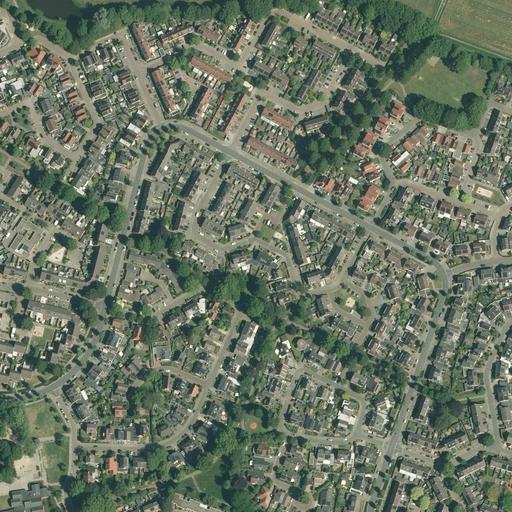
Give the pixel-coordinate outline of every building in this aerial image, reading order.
[(324,15),(321,14),(324,9),(319,6),(316,12),(318,13),(315,20),(318,22),(317,24),(319,25),(320,23),(324,15)] [(330,18),(329,18),(326,16),(329,12),(327,11),(324,15),(320,23),(323,25),(322,26),(324,28),(325,26),(330,18)] [(335,21),(332,19),(334,15),(332,14),(329,18),(330,18),(325,26),(328,28),(327,29),(330,30),(331,29),(335,21)] [(331,29),(334,30),(333,32),(335,33),(336,32),(340,24),(337,22),(339,18),(337,16),(335,21),(331,29)] [(242,24),(250,29),(253,24),(245,20),(243,23),(241,22),(239,25),(241,26),(242,24)] [(350,29),(347,27),(349,23),(347,21),(344,26),(340,34),(343,36),(342,37),(345,38),(346,37),(345,37),(350,29)] [(141,29),(141,27),(138,22),(134,23),(135,25),(131,27),(133,32),(141,29)] [(184,26),(188,34),(193,32),(190,23),(186,25),(185,23),(182,25),(183,26),(184,26)] [(205,27),(201,25),(198,23),(197,27),(200,28),(197,33),(202,36),(206,28),(205,27)] [(247,33),(250,29),(242,24),(241,26),(239,29),(247,33)] [(355,32),(352,30),(354,25),(352,24),(350,29),(345,37),(346,37),(348,38),(348,40),(350,41),(351,40),(355,32)] [(135,37),(143,33),(142,30),(146,28),(144,25),(141,27),(141,29),(133,32),(135,37)] [(208,29),(209,27),(206,25),(205,27),(206,28),(202,36),(207,38),(211,30),(208,29)] [(277,34),(279,32),(283,34),(284,32),(280,29),(272,25),(270,30),(277,34)] [(183,36),(188,34),(184,26),(183,26),(180,28),(183,36)] [(351,40),(354,41),(353,43),(355,44),(356,42),(361,35),(357,33),(360,28),(357,27),(355,32),(351,40)] [(183,36),(180,28),(176,29),(175,28),(172,29),(173,31),(175,30),(178,38),(183,36)] [(245,38),(247,33),(239,29),(238,33),(236,32),(234,35),(236,35),(237,34),(245,38)] [(372,38),(369,36),(371,32),(366,29),(363,35),(366,36),(362,43),(365,44),(364,46),(367,47),(368,46),(367,46),(372,38)] [(173,40),(178,38),(175,30),(173,31),(170,32),(173,40)] [(216,33),(214,32),(211,30),(207,38),(211,41),(216,33)] [(282,37),(277,34),(270,30),(267,35),(275,39),(276,37),(281,39),(282,37)] [(217,34),(218,32),(215,31),(214,32),(216,33),(211,41),(216,44),(221,36),(217,34)] [(146,38),(145,37),(148,36),(147,32),(143,33),(135,37),(137,42),(146,38)] [(173,40),(170,32),(166,34),(165,32),(162,33),(163,35),(165,34),(168,43),(173,40)] [(367,46),(368,46),(370,47),(370,49),(372,50),(373,49),(377,41),(374,39),(376,34),(374,33),(372,38),(367,46)] [(163,45),(168,43),(165,34),(163,35),(159,37),(163,45)] [(242,43),(245,38),(237,34),(236,35),(234,39),(242,43)] [(139,47),(148,43),(146,40),(150,38),(149,35),(148,36),(145,37),(146,38),(137,42),(139,47)] [(279,42),(275,39),(267,35),(264,40),(272,44),(274,42),(278,44),(279,42)] [(296,53),(298,49),(303,41),(297,38),(293,46),(296,47),(294,52),(296,53)] [(388,46),(385,45),(387,40),(382,38),(379,43),(382,45),(378,51),(381,53),(380,55),(383,56),(384,54),(388,46)] [(240,48),(242,43),(234,39),(232,44),(240,48)] [(276,47),(272,44),(264,40),(262,46),(269,50),(271,47),(275,49),(276,47)] [(303,41),(298,49),(301,50),(299,54),(301,56),(303,51),(304,51),(308,44),(303,41)] [(317,52),(321,44),(316,42),(311,49),(314,51),(310,59),(312,60),(317,52)] [(384,54),(387,56),(386,58),(388,59),(389,57),(393,49),(390,48),(392,43),(390,42),(388,46),(384,54)] [(142,52),(150,48),(148,43),(139,47),(142,52)] [(237,53),(240,48),(232,44),(229,48),(237,53)] [(322,55),(326,47),(321,44),(317,52),(319,54),(317,58),(319,59),(322,55)] [(327,57),(331,50),(326,47),(322,55),(324,56),(322,61),(324,62),(327,57)] [(32,48),(28,54),(34,58),(32,59),(39,64),(45,54),(39,50),(37,52),(32,48)] [(144,57),(152,53),(150,48),(142,52),(144,57)] [(107,52),(106,50),(100,52),(103,58),(100,60),(102,65),(103,66),(107,64),(107,61),(110,60),(109,59),(110,59),(107,52)] [(117,54),(114,55),(112,50),(107,52),(110,59),(109,59),(110,60),(111,62),(115,60),(116,63),(120,61),(117,54)] [(327,57),(329,59),(327,63),(329,65),(332,60),(336,52),(331,50),(327,57)] [(15,56),(19,64),(22,62),(24,67),(29,65),(26,58),(23,59),(21,53),(15,56)] [(152,53),(144,57),(146,62),(154,58),(152,53)] [(16,65),(19,64),(15,56),(15,55),(9,57),(12,64),(10,65),(10,66),(12,71),(13,72),(15,71),(15,69),(17,68),(16,65)] [(57,59),(56,58),(53,55),(52,56),(51,56),(48,62),(45,60),(41,67),(44,70),(45,68),(49,71),(51,67),(57,59)] [(98,56),(95,57),(94,55),(89,57),(89,58),(93,66),(94,70),(96,69),(97,68),(102,65),(100,60),(98,56)] [(194,68),(199,60),(194,57),(189,65),(194,68)] [(62,62),(61,61),(58,58),(57,59),(51,67),(54,69),(53,72),(56,75),(64,69),(65,69),(62,65),(61,64),(62,62)] [(87,68),(93,66),(89,58),(84,60),(86,65),(83,66),(86,73),(89,72),(87,68)] [(261,65),(259,64),(261,59),(259,58),(256,62),(252,70),(257,73),(261,65)] [(199,71),(203,63),(199,60),(194,68),(199,71)] [(12,71),(10,66),(7,67),(4,61),(0,62),(0,65),(3,72),(6,70),(7,74),(12,71)] [(266,68),(264,66),(266,62),(264,61),(261,65),(257,73),(262,76),(266,68)] [(204,73),(208,65),(203,63),(199,71),(204,73)] [(266,68),(262,76),(267,78),(272,71),(269,69),(271,65),(269,63),(266,68)] [(209,76),(213,68),(208,65),(204,73),(209,76)] [(213,78),(218,70),(213,68),(209,76),(213,78)] [(279,75),(277,73),(279,69),(277,68),(274,72),(270,80),(275,83),(279,75)] [(64,69),(56,75),(58,80),(60,79),(61,82),(69,78),(69,79),(70,78),(67,73),(66,73),(64,69)] [(152,74),(154,80),(162,76),(159,69),(155,70),(156,72),(152,74)] [(218,81),(222,73),(218,70),(213,78),(218,81)] [(280,85),(284,77),(282,76),(284,72),(282,70),(279,75),(275,83),(280,85)] [(358,80),(360,77),(364,79),(365,77),(361,74),(353,70),(351,73),(350,72),(349,75),(350,76),(358,80)] [(117,82),(121,80),(129,77),(126,71),(121,74),(119,71),(114,73),(117,82)] [(311,76),(319,80),(322,75),(314,71),(312,74),(308,72),(307,74),(311,76)] [(223,83),(227,75),(222,73),(218,81),(223,83)] [(284,77),(280,85),(285,88),(290,80),(287,79),(289,74),(287,73),(284,77)] [(227,75),(223,83),(228,86),(232,78),(227,75)] [(156,85),(164,81),(162,76),(154,80),(156,85)] [(316,85),(319,80),(311,76),(310,79),(305,77),(304,79),(308,81),(316,85)] [(363,82),(358,80),(350,76),(349,79),(347,78),(346,80),(347,81),(355,85),(357,82),(361,84),(363,82)] [(129,77),(121,80),(123,86),(120,87),(121,90),(127,88),(125,85),(131,82),(129,77)] [(71,84),(69,79),(69,78),(61,82),(60,82),(62,85),(60,86),(62,91),(67,89),(66,86),(71,84)] [(104,88),(102,85),(100,79),(94,82),(96,85),(90,87),(90,88),(89,89),(91,93),(104,88)] [(21,87),(21,86),(19,81),(18,82),(11,85),(9,88),(7,89),(11,98),(18,96),(16,91),(16,89),(21,87)] [(26,91),(32,95),(37,86),(39,84),(36,82),(32,82),(31,81),(29,84),(30,85),(26,91)] [(158,90),(166,86),(164,81),(156,85),(158,90)] [(313,91),(316,85),(308,81),(307,84),(303,82),(301,84),(306,86),(313,91)] [(360,87),(355,85),(347,81),(346,84),(344,83),(343,85),(345,86),(344,86),(352,91),(354,87),(359,90),(360,87)] [(502,97),(505,89),(500,87),(501,84),(497,83),(493,94),(502,97)] [(37,86),(32,95),(32,94),(38,97),(42,90),(43,91),(45,88),(41,86),(40,88),(37,86)] [(160,95),(169,91),(166,86),(158,90),(160,95)] [(509,97),(511,98),(511,86),(510,91),(505,89),(502,97),(508,99),(509,97)] [(107,96),(106,93),(104,88),(91,93),(91,94),(93,98),(94,98),(95,98),(100,96),(102,99),(107,96)] [(300,93),(307,97),(310,92),(302,88),(301,91),(297,89),(295,91),(300,93)] [(212,91),(211,92),(205,89),(203,94),(211,98),(212,95),(215,97),(217,94),(212,91)] [(77,96),(78,96),(75,90),(70,92),(69,90),(62,92),(64,95),(65,97),(67,96),(69,99),(77,96)] [(126,101),(129,99),(137,96),(135,90),(129,93),(128,90),(122,93),(126,101)] [(169,91),(160,95),(163,99),(171,96),(169,91)] [(347,101),(348,98),(353,101),(355,96),(350,93),(348,95),(342,91),(340,95),(338,94),(337,96),(339,97),(347,101)] [(237,98),(245,102),(247,97),(239,93),(237,98)] [(305,103),(307,97),(300,93),(298,96),(294,94),(293,96),(297,98),(305,103)] [(208,103),(211,98),(203,94),(200,98),(208,103)] [(42,109),(51,105),(49,100),(52,98),(50,95),(45,98),(46,101),(40,103),(42,109)] [(78,98),(77,96),(69,99),(68,100),(69,103),(67,104),(68,106),(67,106),(69,109),(75,107),(74,104),(79,101),(80,100),(79,99),(78,98)] [(126,101),(129,106),(128,106),(130,109),(135,107),(134,104),(140,101),(137,96),(129,99),(126,101)] [(165,104),(173,101),(171,96),(163,99),(165,104)] [(351,104),(347,101),(339,97),(337,100),(335,99),(334,101),(336,102),(344,107),(344,106),(345,103),(350,106),(351,104)] [(206,108),(208,103),(200,98),(198,103),(206,108)] [(242,107),(245,102),(237,98),(234,103),(242,107)] [(98,107),(101,112),(109,108),(112,107),(111,104),(108,99),(103,101),(104,104),(98,107)] [(167,109),(175,106),(173,101),(165,104),(167,109)] [(392,110),(402,115),(403,112),(402,111),(405,107),(394,101),(391,106),(394,107),(392,110)] [(348,109),(344,106),(344,107),(336,102),(334,105),(333,104),(331,107),(333,108),(341,112),(343,109),(347,111),(348,109)] [(203,112),(206,108),(198,103),(195,108),(203,112)] [(240,112),(242,107),(234,103),(232,108),(240,112)] [(55,106),(52,108),(51,105),(42,109),(45,114),(51,111),(52,114),(58,112),(55,106)] [(179,110),(177,111),(175,106),(167,109),(169,115),(171,114),(173,116),(180,113),(179,110)] [(84,113),(85,113),(83,108),(77,110),(76,107),(71,109),(73,115),(75,114),(76,117),(84,113)] [(112,107),(109,108),(101,112),(103,117),(109,115),(110,118),(116,115),(114,110),(112,107)] [(200,117),(203,112),(195,108),(193,113),(200,117)] [(237,117),(240,112),(232,108),(229,112),(237,117)] [(266,119),(270,111),(265,108),(261,116),(266,119)] [(400,118),(402,115),(392,110),(392,111),(391,110),(389,113),(390,114),(390,115),(391,116),(390,119),(396,122),(399,117),(400,118)] [(137,121),(144,125),(147,120),(142,117),(144,114),(139,111),(136,116),(136,117),(138,118),(137,121)] [(271,121),(275,113),(270,111),(266,119),(271,121)] [(493,116),(505,120),(506,118),(502,117),(503,114),(495,111),(493,116)] [(234,121),(237,117),(229,112),(226,117),(234,121)] [(87,119),(84,113),(76,117),(77,120),(75,121),(77,126),(82,129),(84,126),(79,123),(79,122),(87,119)] [(193,113),(190,118),(192,119),(191,120),(197,124),(200,117),(193,113)] [(275,124),(280,116),(275,113),(271,121),(275,124)] [(47,128),(56,125),(54,120),(57,118),(56,115),(50,117),(51,121),(45,123),(47,128)] [(280,126),(284,119),(280,116),(275,124),(280,126)] [(504,123),(505,120),(493,116),(491,121),(500,124),(501,122),(504,123)] [(232,126),(234,121),(226,117),(224,122),(232,126)] [(377,124),(386,129),(388,126),(387,125),(389,121),(382,117),(381,120),(380,119),(377,124)] [(323,128),(326,127),(327,131),(330,131),(329,126),(326,118),(321,119),(323,128)] [(144,125),(137,121),(134,119),(133,122),(132,122),(129,126),(134,130),(136,127),(141,131),(144,125)] [(285,129),(289,121),(284,119),(280,126),(285,129)] [(325,132),(323,128),(321,119),(315,121),(318,129),(321,128),(322,133),(325,132)] [(3,121),(0,125),(0,130),(3,133),(8,125),(6,123),(6,122),(5,121),(4,122),(3,121)] [(289,121),(285,129),(290,132),(294,124),(289,121)] [(319,134),(318,129),(315,121),(310,123),(312,131),(315,130),(317,135),(319,134)] [(499,127),(500,124),(491,121),(490,126),(501,131),(502,128),(499,127)] [(229,131),(232,126),(224,122),(221,127),(229,131)] [(314,136),(312,131),(310,123),(304,124),(306,133),(310,132),(311,136),(314,136)] [(385,132),(386,129),(377,124),(374,129),(376,130),(374,132),(381,136),(383,131),(385,132)] [(60,126),(57,127),(56,125),(47,128),(49,133),(56,131),(57,133),(58,134),(57,135),(59,137),(62,133),(63,132),(61,130),(62,129),(60,126)] [(132,132),(134,130),(129,126),(126,131),(129,133),(127,136),(135,141),(135,140),(137,140),(138,138),(137,136),(138,136),(132,132)] [(430,134),(426,130),(428,128),(426,126),(424,127),(419,131),(421,133),(418,135),(426,143),(429,140),(426,137),(430,134)] [(500,133),(501,131),(490,126),(488,132),(492,133),(496,134),(497,132),(500,133)] [(111,127),(111,128),(110,128),(109,128),(108,129),(104,127),(101,132),(109,136),(111,137),(111,138),(114,133),(115,133),(117,130),(111,127)] [(227,136),(229,131),(221,127),(219,132),(227,136)] [(11,128),(8,132),(5,137),(10,140),(12,137),(16,140),(20,132),(14,128),(14,130),(11,128)] [(66,144),(71,135),(68,133),(69,131),(65,128),(63,132),(62,133),(64,135),(61,140),(66,143),(65,144),(66,144)] [(374,141),(377,136),(366,130),(364,133),(367,134),(364,139),(374,144),(375,141),(374,141)] [(111,137),(109,136),(101,132),(98,137),(104,140),(102,143),(107,146),(110,142),(109,140),(111,137)] [(501,136),(496,134),(492,133),(491,138),(502,143),(503,140),(500,139),(501,136)] [(441,145),(444,137),(435,134),(432,142),(437,144),(435,151),(439,152),(441,145)] [(71,135),(66,144),(71,147),(77,137),(75,136),(74,138),(71,136),(71,135)] [(427,144),(426,143),(418,135),(416,137),(414,136),(410,139),(416,146),(420,142),(425,148),(428,145),(427,144)] [(134,142),(135,141),(127,136),(124,141),(121,139),(119,142),(124,145),(126,142),(131,146),(132,145),(134,145),(135,143),(134,142)] [(252,147),(256,140),(251,137),(247,145),(252,147)] [(450,149),(453,140),(444,137),(441,145),(446,147),(444,154),(447,156),(450,149)] [(501,145),(502,143),(491,138),(489,143),(497,146),(498,144),(501,145)] [(35,159),(36,158),(39,153),(36,151),(40,144),(31,139),(27,145),(33,149),(30,154),(30,156),(35,159)] [(372,147),(374,144),(364,139),(362,144),(359,143),(357,146),(368,151),(371,147),(372,147)] [(418,154),(421,151),(416,146),(410,139),(403,146),(410,154),(415,150),(418,154)] [(183,151),(187,144),(180,140),(179,143),(174,144),(176,149),(178,148),(183,151)] [(256,150),(261,142),(256,140),(252,147),(256,150)] [(456,159),(462,144),(453,140),(450,149),(455,150),(452,157),(456,159)] [(261,153),(265,145),(261,142),(256,150),(261,153)] [(94,143),(93,143),(92,143),(90,146),(91,147),(91,148),(98,153),(100,150),(102,152),(106,147),(101,144),(99,146),(94,143)] [(496,149),(497,146),(489,143),(487,148),(499,153),(499,150),(496,149)] [(173,150),(176,149),(174,144),(169,145),(167,144),(163,151),(170,155),(170,154),(173,150)] [(188,155),(191,147),(188,146),(189,145),(187,144),(183,151),(182,152),(188,155)] [(461,146),(462,144),(456,159),(460,160),(462,153),(467,155),(470,147),(465,145),(464,147),(461,146)] [(266,155),(270,147),(265,145),(261,153),(266,155)] [(355,145),(352,150),(354,152),(353,154),(362,159),(364,156),(363,156),(365,151),(355,145)] [(193,157),(197,149),(195,148),(194,149),(191,147),(188,155),(193,157)] [(271,158),(275,150),(270,147),(266,155),(271,158)] [(101,154),(98,153),(91,148),(88,153),(93,156),(91,159),(95,161),(96,162),(101,154)] [(498,155),(499,153),(487,148),(485,154),(493,157),(494,154),(498,155)] [(48,165),(48,164),(53,158),(50,156),(52,152),(47,149),(42,156),(45,158),(43,162),(48,165)] [(117,157),(120,158),(128,160),(130,154),(124,153),(125,150),(120,149),(117,157)] [(198,160),(201,153),(199,151),(199,150),(197,149),(193,157),(198,160)] [(276,160),(280,152),(275,150),(271,158),(276,160)] [(171,155),(170,154),(170,155),(163,151),(162,153),(163,154),(162,156),(169,160),(171,155)] [(431,152),(430,157),(436,159),(439,152),(435,151),(434,153),(431,152)] [(280,163),(285,155),(280,152),(276,160),(280,163)] [(397,166),(409,155),(406,152),(401,157),(397,153),(395,154),(391,159),(397,166)] [(203,163),(207,154),(205,153),(204,154),(201,153),(198,160),(203,163)] [(207,154),(203,163),(208,165),(212,158),(209,157),(209,155),(207,154)] [(285,165),(289,157),(285,155),(280,163),(285,165)] [(409,155),(397,166),(403,172),(410,167),(406,163),(412,158),(409,155)] [(53,158),(48,164),(54,168),(56,164),(61,167),(65,160),(58,156),(57,157),(54,156),(53,158)] [(166,165),(169,160),(162,156),(160,159),(159,159),(158,161),(166,165)] [(290,168),(294,160),(289,157),(285,165),(290,168)] [(127,166),(128,160),(120,158),(119,162),(116,161),(115,166),(121,168),(122,165),(127,166)] [(96,162),(95,161),(93,164),(87,160),(84,165),(95,172),(100,164),(96,162)] [(294,160),(290,168),(295,171),(299,163),(294,160)] [(461,172),(464,163),(456,160),(454,166),(450,164),(449,168),(450,168),(461,172)] [(163,170),(166,165),(158,161),(157,163),(158,164),(156,167),(163,170)] [(424,165),(419,163),(416,161),(411,174),(420,177),(424,165)] [(367,174),(374,171),(372,166),(373,165),(372,162),(362,167),(365,172),(362,173),(363,176),(367,174)] [(84,165),(84,166),(83,165),(82,165),(81,168),(81,169),(82,169),(81,170),(87,174),(85,176),(90,180),(91,178),(95,172),(84,165)] [(432,172),(431,172),(427,170),(428,166),(424,165),(420,177),(428,180),(432,172)] [(441,173),(436,171),(438,166),(437,166),(434,165),(431,172),(432,172),(428,180),(437,183),(441,173)] [(231,177),(236,168),(231,166),(226,175),(231,177)] [(114,176),(124,179),(125,173),(118,171),(119,168),(113,167),(113,170),(114,171),(114,173),(115,173),(114,176)] [(163,170),(156,167),(155,169),(153,169),(152,171),(161,175),(164,177),(167,172),(165,171),(163,170)] [(482,179),(486,168),(483,167),(482,170),(479,169),(476,177),(482,179)] [(236,180),(241,171),(236,168),(231,177),(236,180)] [(463,173),(461,172),(450,168),(449,172),(453,173),(451,178),(459,181),(463,173)] [(487,181),(490,173),(487,172),(488,169),(486,168),(482,179),(487,181)] [(158,181),(161,175),(152,171),(151,173),(152,174),(151,177),(158,181)] [(241,182),(245,173),(241,171),(236,180),(241,182)] [(367,178),(370,183),(374,181),(375,183),(379,181),(378,179),(380,178),(378,175),(377,176),(374,171),(367,174),(363,176),(365,179),(367,178)] [(492,183),(496,171),(493,171),(492,174),(490,173),(487,181),(492,183)] [(496,171),(492,183),(497,185),(500,177),(497,176),(498,172),(496,171)] [(194,178),(202,182),(203,179),(206,180),(207,178),(197,173),(194,178)] [(245,185),(250,176),(245,173),(241,182),(245,185)] [(90,180),(85,176),(84,179),(78,175),(75,180),(82,185),(84,186),(87,181),(89,182),(91,180),(90,180)] [(451,178),(444,176),(442,175),(441,178),(443,179),(443,180),(450,182),(448,187),(456,190),(459,181),(451,178)] [(122,184),(124,179),(114,176),(114,179),(110,178),(108,184),(109,184),(115,186),(116,182),(122,184)] [(250,187),(255,179),(250,176),(245,185),(250,187)] [(25,187),(24,188),(27,190),(28,188),(26,187),(26,186),(25,185),(27,182),(19,177),(17,180),(16,180),(15,181),(24,187),(25,187)] [(323,189),(328,179),(323,177),(322,178),(319,177),(316,183),(320,186),(320,187),(323,189)] [(200,185),(202,182),(194,178),(192,183),(202,188),(202,186),(200,185)] [(255,179),(250,187),(255,190),(260,181),(255,179)] [(328,179),(323,189),(326,191),(326,189),(331,192),(335,185),(332,183),(333,182),(328,179)] [(80,187),(82,185),(75,180),(72,186),(77,189),(76,192),(83,196),(84,193),(81,191),(83,189),(80,187)] [(25,187),(24,187),(15,181),(14,183),(15,183),(13,186),(21,191),(23,188),(24,189),(24,188),(25,187)] [(344,188),(342,187),(343,184),(338,181),(332,192),(337,195),(336,196),(339,198),(344,188)] [(201,190),(202,188),(192,183),(189,188),(196,192),(198,189),(201,190)] [(224,188),(232,193),(235,188),(226,183),(224,188)] [(115,186),(109,184),(108,188),(110,188),(109,193),(116,195),(116,196),(118,196),(119,190),(116,190),(117,188),(115,188),(115,186)] [(511,196),(511,192),(509,188),(508,184),(503,187),(505,190),(504,190),(509,198),(511,196)] [(269,190),(278,195),(281,190),(272,185),(269,190)] [(367,193),(376,198),(378,195),(377,194),(379,189),(372,185),(370,188),(367,193)] [(18,195),(21,191),(13,186),(11,190),(10,189),(9,190),(18,196),(19,197),(18,198),(21,199),(22,197),(18,195)] [(344,188),(339,198),(342,199),(343,198),(347,200),(353,190),(348,187),(346,189),(344,188)] [(194,195),(196,192),(189,188),(186,193),(196,198),(197,196),(194,195)] [(230,198),(232,193),(224,188),(221,193),(230,198)] [(411,197),(413,194),(414,191),(409,188),(407,191),(403,189),(402,192),(400,191),(400,192),(401,193),(399,197),(407,201),(409,196),(411,197)] [(18,196),(9,190),(6,195),(7,196),(15,201),(17,197),(18,198),(19,197),(18,196)] [(276,199),(278,195),(269,190),(267,195),(276,199)] [(109,193),(107,193),(106,198),(104,197),(103,201),(110,203),(110,201),(112,202),(112,200),(115,201),(116,196),(116,195),(109,193)] [(195,200),(196,198),(186,193),(184,198),(191,202),(192,199),(195,200)] [(227,202),(230,198),(221,193),(219,198),(227,202)] [(375,201),(376,198),(367,193),(366,195),(363,194),(360,199),(363,200),(370,204),(371,205),(373,200),(375,201)] [(36,195),(33,199),(30,197),(25,204),(28,206),(27,207),(29,208),(34,200),(35,199),(36,199),(38,197),(36,195)] [(273,204),(276,199),(267,195),(264,199),(273,204)] [(426,208),(429,200),(424,199),(425,197),(421,196),(417,205),(426,208)] [(402,209),(407,201),(399,197),(397,201),(396,200),(393,204),(402,209)] [(225,207),(227,202),(219,198),(216,202),(225,207)] [(29,208),(30,209),(31,208),(34,210),(39,203),(36,201),(37,200),(36,199),(35,199),(34,200),(29,208)] [(270,209),(273,204),(264,199),(262,204),(270,209)] [(302,210),(305,205),(297,200),(295,202),(297,203),(295,206),(302,210)] [(367,209),(370,204),(363,200),(361,203),(360,202),(357,207),(367,213),(368,209),(367,209)] [(433,202),(429,200),(426,208),(431,210),(430,212),(433,213),(438,202),(433,200),(433,202)] [(38,214),(43,205),(44,204),(45,205),(47,202),(45,201),(44,203),(43,202),(42,204),(39,203),(34,210),(37,212),(37,213),(38,214)] [(247,205),(256,210),(258,205),(249,201),(247,205)] [(222,212),(225,207),(216,202),(213,207),(222,212)] [(57,203),(54,206),(51,204),(48,208),(46,212),(49,214),(48,215),(50,216),(56,206),(57,207),(59,204),(57,203)] [(48,208),(45,206),(45,205),(44,204),(43,205),(38,214),(40,215),(40,214),(43,216),(46,212),(48,208)] [(180,209),(190,212),(191,210),(188,209),(189,205),(181,204),(180,209)] [(445,214),(448,206),(443,204),(440,209),(437,208),(435,214),(438,216),(440,212),(445,214)] [(253,215),(256,210),(247,205),(244,210),(253,215)] [(11,218),(10,217),(12,214),(1,206),(0,207),(0,212),(7,217),(7,218),(9,220),(11,218)] [(60,210),(56,208),(57,207),(56,206),(50,216),(51,217),(52,216),(55,218),(60,210)] [(299,215),(302,210),(295,206),(293,209),(292,208),(291,210),(299,215)] [(403,212),(398,209),(392,206),(390,210),(392,211),(390,215),(397,219),(400,214),(401,214),(402,214),(403,212)] [(448,206),(445,214),(444,217),(452,220),(454,214),(451,213),(453,208),(448,206)] [(220,217),(222,212),(213,207),(211,212),(220,217)] [(66,208),(63,212),(60,210),(55,218),(58,219),(58,220),(59,221),(65,212),(66,212),(68,210),(66,208)] [(250,220),(253,215),(244,210),(242,215),(250,220)] [(297,220),(299,215),(291,210),(290,212),(291,213),(290,216),(294,218),(294,219),(297,220)] [(454,214),(452,220),(456,221),(457,218),(462,220),(465,212),(460,210),(457,216),(454,214)] [(316,222),(320,215),(317,213),(317,212),(315,211),(311,219),(316,222)] [(69,216),(66,213),(66,212),(65,212),(59,221),(61,222),(61,221),(64,223),(66,220),(67,220),(69,216)] [(470,226),(471,221),(468,220),(470,214),(465,212),(462,220),(461,222),(467,224),(465,228),(466,229),(468,230),(470,226)] [(185,220),(186,217),(178,215),(177,220),(187,223),(188,221),(185,220)] [(248,225),(250,220),(242,215),(239,220),(248,225)] [(321,225),(325,216),(323,215),(323,216),(320,215),(316,222),(321,225)] [(393,227),(397,219),(390,215),(387,219),(386,218),(384,222),(393,227)] [(293,221),(294,219),(294,218),(290,216),(287,220),(285,221),(287,229),(294,226),(296,226),(300,224),(299,223),(294,224),(293,221)] [(326,227),(330,220),(327,219),(327,218),(325,216),(321,225),(324,227),(326,227)] [(479,226),(482,218),(477,216),(475,222),(471,221),(470,226),(475,228),(476,225),(479,226)] [(70,222),(67,220),(66,220),(64,223),(61,227),(65,229),(64,230),(66,231),(72,222),(73,222),(74,220),(72,218),(70,222)] [(410,223),(408,222),(410,220),(407,218),(403,225),(406,227),(403,232),(408,235),(412,227),(410,226),(410,224),(410,223)] [(482,218),(479,226),(484,228),(483,232),(486,233),(489,227),(485,226),(488,220),(482,218)] [(206,230),(211,222),(206,219),(201,228),(206,230)] [(29,229),(32,224),(28,221),(27,222),(22,220),(17,228),(22,231),(24,228),(28,231),(29,229)] [(331,230),(335,222),(333,221),(333,222),(330,220),(326,227),(331,230)] [(76,226),(72,223),(73,222),(72,222),(66,231),(67,232),(68,231),(71,233),(76,226)] [(84,225),(81,224),(82,224),(78,222),(76,226),(71,233),(74,235),(73,236),(75,237),(80,228),(81,227),(82,228),(84,225)] [(211,233),(216,224),(211,222),(206,230),(211,233)] [(336,233),(340,226),(337,224),(338,223),(335,222),(331,230),(336,233)] [(32,237),(39,241),(42,237),(41,236),(44,231),(32,224),(29,229),(35,233),(32,237)] [(216,236),(220,227),(216,224),(211,233),(216,236)] [(408,235),(413,238),(416,232),(419,234),(422,229),(414,224),(412,227),(408,235)] [(238,226),(241,236),(246,234),(243,225),(238,226)] [(511,231),(511,229),(511,227),(505,225),(503,230),(508,232),(507,236),(511,236),(511,231)] [(182,231),(183,228),(175,226),(174,232),(185,234),(185,232),(182,231)] [(236,237),(241,236),(238,226),(233,228),(236,237)] [(290,234),(297,231),(296,226),(294,226),(287,229),(287,231),(289,230),(290,234)] [(341,236),(346,227),(343,226),(343,227),(340,226),(336,233),(341,236)] [(85,231),(81,229),(82,228),(81,227),(80,228),(75,237),(76,238),(77,237),(80,239),(85,231)] [(220,227),(216,236),(220,238),(225,229),(220,227)] [(346,238),(350,231),(347,230),(348,228),(346,227),(341,236),(346,238)] [(230,239),(236,237),(233,228),(228,229),(230,239)] [(107,235),(107,233),(96,231),(97,229),(94,229),(93,231),(97,232),(96,236),(105,238),(106,235),(107,235)] [(422,235),(419,241),(424,243),(428,236),(430,232),(428,231),(427,231),(427,230),(425,229),(424,230),(422,229),(419,234),(422,235)] [(290,240),(299,237),(297,231),(290,234),(291,237),(289,237),(290,240)] [(350,231),(346,238),(351,241),(356,233),(354,232),(353,233),(350,231)] [(435,242),(437,237),(435,236),(433,238),(428,236),(424,243),(429,246),(432,241),(435,242)] [(511,241),(511,236),(507,236),(507,240),(501,240),(501,246),(510,245),(510,242),(511,241)] [(36,246),(39,241),(32,237),(30,242),(24,238),(22,241),(21,243),(24,245),(32,250),(35,245),(36,246)] [(441,243),(443,240),(437,237),(435,242),(438,244),(435,249),(440,252),(444,244),(441,243)] [(104,246),(105,244),(95,241),(94,241),(94,240),(91,239),(90,241),(89,246),(97,248),(97,247),(102,249),(103,245),(104,246)] [(479,244),(480,253),(486,253),(485,246),(488,246),(488,240),(485,241),(485,244),(479,244)] [(186,252),(190,244),(187,242),(186,243),(183,241),(179,248),(186,252)] [(480,253),(479,244),(473,245),(473,241),(470,241),(470,242),(471,248),(474,248),(474,254),(480,253)] [(293,251),(302,248),(301,242),(293,245),(294,248),(293,248),(293,251)] [(467,248),(471,248),(470,242),(464,243),(464,244),(461,245),(462,256),(468,256),(467,248)] [(375,254),(380,246),(374,243),(371,248),(368,247),(366,252),(363,257),(367,259),(369,256),(370,256),(372,252),(375,254)] [(192,255),(196,248),(193,246),(190,244),(186,252),(192,255)] [(450,251),(453,246),(450,244),(449,247),(444,244),(440,252),(445,254),(448,249),(450,251)] [(462,256),(461,245),(455,245),(454,244),(453,246),(450,251),(450,252),(453,254),(454,251),(456,251),(457,257),(462,256)] [(29,254),(32,250),(24,245),(21,249),(24,251),(21,256),(28,260),(31,255),(29,254)] [(382,261),(385,255),(382,254),(385,249),(380,246),(375,254),(379,255),(377,258),(382,261)] [(198,258),(202,251),(199,249),(199,250),(196,248),(192,255),(198,258)] [(336,253),(343,257),(344,254),(345,254),(347,252),(338,248),(336,253)] [(138,264),(140,256),(136,255),(136,252),(131,251),(128,260),(133,261),(133,263),(138,264)] [(208,255),(205,253),(206,252),(202,251),(198,258),(204,262),(205,262),(208,255)] [(392,262),(396,254),(391,251),(388,257),(385,255),(382,261),(385,262),(386,259),(392,262)] [(248,254),(244,255),(243,253),(243,252),(240,253),(240,254),(240,255),(238,255),(240,264),(241,267),(252,264),(253,258),(250,258),(248,254)] [(262,264),(266,256),(260,253),(257,259),(256,259),(257,255),(254,254),(253,258),(252,264),(252,265),(257,268),(259,263),(262,264)] [(297,261),(306,259),(304,253),(296,256),(297,259),(296,259),(297,261)] [(341,260),(343,257),(336,253),(333,258),(341,262),(342,260),(341,260)] [(217,267),(214,266),(215,263),(214,262),(216,258),(209,254),(208,255),(205,262),(204,262),(203,265),(207,267),(205,271),(211,274),(213,275),(217,267)] [(396,254),(392,262),(395,264),(393,268),(396,270),(395,272),(397,273),(399,270),(401,264),(399,263),(402,257),(396,254)] [(149,265),(152,256),(146,255),(145,257),(140,256),(138,264),(144,266),(144,264),(149,265)] [(238,255),(235,256),(235,255),(234,255),(232,256),(233,263),(230,264),(232,270),(238,268),(237,265),(240,264),(238,255)] [(161,264),(161,262),(156,260),(157,257),(152,256),(149,265),(154,267),(154,268),(159,269),(161,264)] [(268,274),(273,268),(269,266),(273,260),(266,256),(262,264),(265,266),(262,271),(268,274)] [(340,264),(341,262),(333,258),(330,263),(337,267),(339,264),(340,264)] [(401,264),(399,270),(403,272),(405,269),(408,271),(413,263),(407,260),(404,266),(401,264)] [(10,266),(10,264),(5,263),(3,266),(0,269),(0,270),(1,272),(4,272),(3,275),(7,276),(7,277),(8,278),(11,267),(10,266)] [(336,270),(337,267),(330,263),(327,268),(328,269),(329,269),(336,273),(337,270),(336,270)] [(420,274),(419,272),(417,273),(415,272),(418,266),(413,263),(408,271),(407,274),(412,277),(420,274)] [(166,265),(161,264),(159,269),(158,273),(163,275),(163,276),(167,277),(172,270),(166,268),(166,265)] [(126,276),(135,278),(137,272),(134,272),(135,267),(127,265),(126,270),(127,270),(126,276)] [(23,270),(23,267),(21,266),(20,269),(20,270),(16,269),(14,278),(17,279),(17,280),(19,280),(21,270),(21,269),(23,270)] [(359,271),(360,268),(358,266),(352,277),(358,280),(362,272),(359,271)] [(273,268),(268,274),(267,274),(269,278),(273,277),(274,280),(282,278),(280,271),(274,273),(274,271),(276,270),(273,267),(273,268)] [(47,268),(46,272),(42,271),(40,280),(43,281),(43,282),(45,282),(48,271),(49,271),(50,268),(47,268)] [(332,279),(336,273),(329,269),(328,269),(326,274),(324,274),(323,274),(325,279),(329,278),(332,279)] [(492,280),(492,282),(492,283),(493,284),(494,284),(499,283),(498,276),(494,276),(494,270),(493,269),(491,269),(490,271),(487,271),(488,280),(492,280)] [(509,280),(507,269),(501,270),(502,276),(498,276),(499,283),(502,283),(506,283),(505,281),(509,280)] [(58,270),(57,275),(53,274),(50,282),(54,283),(54,284),(55,285),(58,274),(59,274),(60,271),(58,270)] [(172,284),(181,279),(178,274),(175,275),(172,270),(167,277),(168,280),(170,279),(172,284)] [(370,276),(373,271),(370,270),(369,272),(367,271),(365,274),(362,272),(358,280),(363,283),(367,277),(369,278),(370,276)] [(487,271),(485,271),(484,270),(481,270),(481,272),(482,278),(478,278),(479,285),(484,285),(485,285),(485,284),(486,283),(489,282),(488,280),(487,271)] [(369,283),(375,286),(379,278),(376,276),(378,274),(373,271),(370,276),(372,278),(369,283)] [(64,286),(64,287),(66,287),(68,278),(69,276),(70,277),(71,274),(68,273),(67,277),(63,276),(61,285),(64,286)] [(100,278),(100,276),(89,273),(89,274),(90,275),(89,279),(97,281),(98,281),(99,278),(100,278)] [(317,283),(320,282),(317,273),(312,275),(314,283),(317,282),(317,283)] [(419,285),(427,283),(425,277),(421,278),(420,274),(412,277),(414,283),(417,282),(419,285)] [(79,276),(78,280),(74,279),(71,288),(75,289),(75,290),(76,290),(79,280),(79,279),(80,279),(81,276),(79,276)] [(134,283),(135,278),(126,276),(124,281),(123,280),(122,286),(130,288),(131,283),(134,283)] [(386,285),(389,280),(384,277),(383,280),(379,278),(375,286),(380,289),(383,284),(386,285)] [(397,292),(395,283),(396,281),(394,279),(392,278),(390,281),(389,280),(386,285),(388,286),(390,283),(392,284),(392,285),(390,285),(391,287),(387,289),(389,295),(397,292)] [(469,281),(469,282),(466,282),(466,278),(458,278),(458,284),(462,284),(462,287),(463,287),(472,288),(472,281),(469,281)] [(95,286),(97,281),(89,279),(89,280),(87,281),(91,288),(95,286)] [(181,279),(172,284),(175,288),(174,289),(176,294),(184,290),(181,285),(183,284),(181,279)] [(87,291),(91,288),(87,281),(86,282),(84,282),(82,289),(87,291)] [(276,282),(269,284),(271,290),(276,288),(277,293),(286,290),(284,283),(277,285),(276,282)] [(419,296),(426,294),(425,292),(424,292),(423,291),(429,289),(427,283),(419,285),(420,289),(417,290),(419,294),(417,294),(417,293),(416,294),(416,296),(419,296)] [(152,295),(156,302),(161,299),(160,298),(164,295),(160,287),(154,290),(156,292),(152,295)] [(471,294),(472,288),(463,287),(463,290),(458,289),(457,295),(465,296),(466,293),(469,293),(471,294)] [(127,302),(129,294),(124,292),(125,289),(119,288),(117,297),(122,299),(122,300),(127,302)] [(139,302),(140,297),(141,293),(135,292),(134,295),(129,294),(127,302),(133,303),(133,301),(138,303),(139,302)] [(284,292),(272,296),(274,302),(279,301),(280,305),(290,302),(287,295),(285,296),(284,292)] [(391,301),(395,299),(396,304),(395,306),(400,309),(401,306),(403,302),(400,300),(401,299),(399,298),(397,292),(389,295),(391,301)] [(10,310),(12,311),(15,297),(10,296),(10,295),(5,293),(3,301),(8,302),(6,309),(10,310)] [(419,304),(427,308),(430,303),(424,300),(425,299),(427,298),(426,294),(419,296),(419,297),(418,299),(421,300),(419,304)] [(156,302),(152,295),(147,297),(146,295),(141,298),(143,302),(145,306),(150,303),(151,305),(156,302)] [(456,299),(454,305),(462,308),(463,304),(466,305),(468,300),(461,298),(460,301),(456,299)] [(318,307),(329,303),(328,301),(325,302),(324,299),(316,301),(318,307)] [(510,311),(508,302),(502,303),(502,300),(496,302),(499,307),(503,306),(505,312),(510,311)] [(209,313),(212,315),(210,318),(214,320),(218,313),(215,312),(218,305),(212,301),(208,310),(209,311),(209,313)] [(487,308),(490,311),(496,317),(500,313),(496,309),(498,307),(495,302),(492,305),(491,304),(487,308)] [(189,307),(193,314),(199,311),(200,314),(205,314),(205,306),(202,306),(202,303),(197,304),(196,304),(195,303),(189,307)] [(320,312),(327,310),(326,306),(329,305),(329,303),(318,307),(320,312)] [(424,314),(427,308),(419,304),(417,307),(413,305),(410,310),(412,311),(417,313),(418,311),(424,314)] [(400,309),(395,306),(393,309),(388,306),(385,311),(393,316),(395,312),(397,314),(400,309)] [(6,309),(0,307),(0,313),(3,314),(1,319),(9,321),(11,316),(9,315),(10,310),(6,309)] [(188,317),(193,314),(189,307),(183,310),(184,313),(182,314),(183,318),(186,322),(189,320),(188,317)] [(220,323),(222,317),(224,315),(230,318),(233,312),(224,308),(222,313),(219,312),(215,320),(220,323)] [(458,320),(461,321),(464,312),(458,309),(457,313),(452,311),(450,317),(458,320)] [(331,312),(329,313),(327,310),(320,312),(317,313),(319,319),(322,318),(325,317),(328,321),(333,317),(332,315),(331,312)] [(391,319),(393,316),(385,311),(382,317),(387,320),(386,322),(391,325),(394,321),(391,319)] [(418,314),(417,313),(412,311),(410,313),(413,315),(412,317),(414,318),(412,322),(421,326),(424,320),(417,317),(418,314)] [(494,319),(496,317),(490,311),(486,315),(484,313),(480,316),(481,316),(486,320),(488,317),(492,322),(492,321),(493,322),(494,322),(495,321),(495,320),(494,319)] [(76,315),(71,314),(69,321),(70,322),(71,323),(78,319),(76,315)] [(186,322),(183,318),(180,319),(177,314),(171,317),(176,325),(180,323),(182,326),(185,324),(187,323),(186,322)] [(489,332),(492,326),(489,325),(490,323),(486,320),(481,316),(480,319),(482,320),(480,324),(480,323),(478,327),(482,329),(489,332)] [(173,328),(176,325),(171,317),(166,320),(169,326),(166,328),(168,331),(169,333),(174,330),(173,328)] [(330,328),(336,330),(337,328),(342,318),(340,317),(339,320),(335,318),(335,319),(333,317),(328,321),(333,324),(332,325),(330,328)] [(456,326),(458,320),(450,317),(448,323),(453,325),(451,328),(453,329),(460,331),(461,328),(456,326)] [(342,331),(346,324),(342,322),(344,319),(342,318),(337,328),(342,331)] [(8,327),(9,321),(1,319),(0,324),(0,330),(5,331),(6,326),(8,327)] [(79,328),(80,328),(81,323),(78,319),(71,323),(72,325),(72,326),(79,328)] [(247,323),(244,329),(253,333),(255,334),(257,330),(254,329),(255,327),(256,326),(259,327),(260,323),(255,319),(253,323),(252,324),(253,324),(252,326),(247,323)] [(127,332),(122,331),(123,326),(121,325),(122,322),(114,320),(112,326),(115,327),(114,331),(129,335),(130,330),(127,329),(127,332)] [(421,326),(412,322),(410,320),(405,328),(411,331),(412,329),(418,332),(421,326)] [(391,325),(386,322),(385,325),(379,322),(376,327),(384,332),(386,328),(389,330),(391,325)] [(347,334),(352,324),(350,323),(349,325),(346,324),(342,331),(347,334)] [(352,324),(347,334),(352,336),(356,329),(353,327),(354,325),(352,324)] [(210,325),(207,331),(211,333),(209,337),(218,341),(222,333),(215,330),(216,328),(210,325)] [(136,326),(136,327),(132,326),(130,331),(135,332),(133,340),(136,341),(135,345),(141,347),(144,334),(142,334),(144,328),(136,326)] [(169,333),(168,331),(165,333),(162,327),(156,330),(161,339),(165,336),(168,340),(172,338),(169,333)] [(382,335),(384,332),(376,327),(373,333),(379,336),(378,338),(379,339),(383,341),(385,337),(382,335)] [(412,332),(411,331),(405,328),(404,331),(407,333),(406,335),(408,336),(406,340),(414,344),(417,338),(411,335),(412,332)] [(251,336),(253,333),(244,329),(244,330),(243,330),(242,330),(240,334),(241,334),(242,335),(241,335),(247,338),(246,341),(247,341),(252,344),(254,339),(254,338),(251,336)] [(458,335),(460,331),(453,329),(451,332),(446,330),(443,336),(452,339),(455,333),(458,335)] [(108,340),(117,343),(119,339),(122,340),(124,335),(118,333),(117,336),(110,334),(108,340)] [(489,337),(482,333),(480,337),(477,336),(475,340),(482,343),(483,344),(485,341),(487,342),(489,337)] [(451,342),(452,339),(443,336),(441,342),(447,344),(446,348),(451,349),(453,350),(455,344),(451,342)] [(205,337),(202,343),(205,345),(204,348),(213,353),(216,345),(210,342),(211,339),(205,337)] [(379,339),(378,341),(372,338),(369,344),(378,348),(379,345),(385,348),(387,343),(383,341),(379,339)] [(309,349),(310,347),(314,340),(311,339),(305,341),(302,339),(297,340),(295,344),(297,349),(301,351),(305,349),(306,348),(309,349)] [(116,347),(117,343),(108,340),(106,346),(112,348),(111,351),(117,353),(119,348),(116,347)] [(411,349),(414,344),(406,340),(404,343),(400,341),(399,341),(397,345),(399,346),(404,349),(406,346),(411,349)] [(482,343),(475,340),(474,343),(476,344),(475,346),(478,347),(477,350),(482,353),(484,354),(486,348),(482,346),(483,344),(482,343)] [(252,344),(247,341),(245,344),(239,342),(236,348),(237,348),(245,352),(245,351),(247,348),(250,349),(252,344)] [(283,346),(278,348),(282,357),(290,354),(287,348),(290,346),(288,341),(287,341),(282,343),(283,346)] [(15,347),(14,347),(11,346),(11,345),(10,344),(7,355),(6,355),(5,358),(7,359),(8,354),(13,355),(13,352),(15,347)] [(19,358),(20,354),(24,355),(26,346),(22,345),(23,344),(21,344),(18,354),(17,354),(16,357),(19,358)] [(61,346),(62,346),(57,345),(53,344),(52,348),(51,350),(55,351),(55,350),(65,352),(66,351),(65,350),(65,347),(61,346)] [(376,352),(378,348),(369,344),(366,350),(372,353),(371,355),(376,358),(378,353),(376,352)] [(157,359),(161,359),(161,361),(169,360),(169,357),(169,352),(170,352),(170,346),(156,348),(156,354),(157,359)] [(406,350),(404,349),(399,346),(398,349),(400,351),(399,353),(402,354),(400,357),(408,362),(411,356),(404,353),(406,350)] [(205,351),(199,348),(197,347),(195,352),(197,353),(197,354),(201,356),(200,360),(208,364),(211,358),(204,354),(205,351)] [(313,363),(317,355),(314,354),(316,350),(310,347),(309,349),(307,353),(310,355),(307,360),(313,363)] [(451,349),(446,348),(445,347),(444,351),(439,349),(437,355),(445,358),(447,352),(450,353),(451,349)] [(178,351),(174,361),(181,364),(184,356),(188,358),(189,350),(185,348),(183,354),(178,351)] [(246,352),(245,351),(245,352),(237,348),(234,354),(240,357),(239,360),(244,362),(245,362),(247,357),(244,356),(246,352)] [(482,353),(477,350),(475,350),(473,353),(470,352),(468,356),(469,357),(475,359),(476,360),(477,358),(480,359),(482,353)] [(511,358),(510,358),(511,355),(504,351),(501,357),(506,360),(505,363),(510,365),(511,361),(511,358)] [(106,365),(107,364),(109,361),(112,362),(114,359),(116,355),(111,352),(108,357),(102,353),(99,359),(104,362),(104,363),(106,365)] [(337,361),(332,359),(333,355),(329,353),(328,356),(325,362),(328,364),(326,370),(331,372),(336,362),(337,361)] [(325,362),(328,356),(325,354),(323,358),(317,355),(313,363),(319,366),(322,360),(325,362)] [(444,361),(445,358),(437,355),(435,361),(439,363),(438,366),(440,367),(447,369),(448,366),(445,365),(446,362),(444,361)] [(137,373),(142,369),(137,364),(140,361),(135,356),(130,360),(131,361),(128,364),(130,366),(137,373)] [(405,367),(408,362),(400,357),(398,361),(396,360),(395,362),(393,361),(391,363),(398,367),(400,364),(405,367)] [(461,368),(463,368),(470,369),(471,366),(474,367),(476,362),(476,361),(476,360),(475,359),(469,357),(468,361),(465,360),(461,368)] [(244,362),(239,360),(238,359),(237,363),(231,360),(228,366),(236,370),(238,366),(242,368),(244,362)] [(510,365),(505,363),(501,361),(501,367),(497,367),(496,374),(505,374),(506,368),(510,369),(510,365)] [(336,362),(331,372),(332,371),(337,374),(340,368),(343,370),(346,365),(341,362),(340,364),(336,362)] [(195,369),(193,373),(198,375),(199,375),(203,376),(205,371),(204,370),(206,367),(199,364),(197,370),(195,369)] [(98,368),(95,365),(91,370),(99,377),(103,371),(98,368)] [(270,373),(275,375),(283,378),(285,374),(286,375),(287,371),(286,371),(287,368),(278,365),(276,370),(272,369),(270,373)] [(138,373),(137,373),(130,366),(127,369),(125,367),(121,371),(126,376),(128,373),(133,378),(138,373)] [(235,372),(236,370),(228,366),(226,372),(231,374),(230,378),(236,380),(239,375),(237,374),(237,373),(235,372)] [(440,367),(438,370),(432,368),(430,374),(439,377),(440,377),(442,371),(446,373),(448,369),(447,369),(440,367)] [(356,385),(360,376),(356,375),(358,371),(353,368),(350,375),(353,377),(350,382),(356,385)] [(469,380),(477,379),(477,372),(471,373),(470,369),(463,368),(464,377),(469,376),(469,380)] [(99,377),(91,370),(87,375),(89,377),(94,381),(93,382),(90,384),(92,386),(95,389),(98,387),(96,385),(98,382),(96,380),(99,377)] [(437,380),(439,377),(430,374),(430,376),(429,375),(428,376),(427,378),(428,379),(428,380),(434,382),(433,386),(440,388),(441,384),(439,384),(440,381),(437,380)] [(505,377),(505,374),(496,374),(496,380),(502,381),(502,382),(499,383),(500,386),(503,386),(508,385),(507,378),(505,377)] [(283,384),(282,384),(274,380),(275,377),(270,375),(268,381),(272,383),(271,386),(280,390),(281,388),(283,388),(283,385),(283,384)] [(360,376),(356,385),(362,388),(364,382),(368,384),(371,378),(366,376),(364,378),(360,376)] [(372,377),(369,384),(372,386),(369,392),(376,395),(380,387),(376,384),(378,381),(372,377)] [(228,381),(223,378),(220,384),(228,388),(230,385),(231,386),(232,383),(238,386),(239,382),(236,380),(230,378),(228,381)] [(164,379),(163,389),(171,390),(172,380),(164,379)] [(466,380),(467,384),(465,384),(466,392),(472,390),(472,387),(478,386),(477,379),(469,380),(466,380)] [(126,392),(126,393),(127,393),(128,387),(122,385),(123,382),(116,380),(115,386),(118,387),(117,390),(126,392)] [(306,391),(310,381),(308,380),(308,382),(304,380),(301,387),(300,386),(298,390),(302,392),(303,389),(306,391)] [(183,398),(186,391),(183,390),(186,384),(179,381),(174,390),(180,393),(179,396),(183,398)] [(313,398),(315,392),(312,391),(315,384),(311,383),(311,381),(310,381),(306,391),(309,392),(309,393),(311,394),(310,397),(313,398)] [(227,391),(228,388),(220,384),(220,385),(219,385),(218,386),(217,389),(218,389),(218,390),(223,393),(222,396),(228,399),(230,395),(228,395),(229,392),(227,391)] [(499,396),(508,395),(507,391),(510,390),(510,388),(511,388),(510,384),(508,385),(503,386),(504,389),(497,390),(499,396)] [(78,388),(77,389),(75,385),(71,387),(72,389),(66,393),(67,394),(66,394),(66,395),(67,398),(68,398),(69,397),(69,398),(80,392),(78,388)] [(185,403),(186,399),(189,400),(191,396),(194,397),(196,393),(197,394),(199,389),(192,386),(189,393),(186,391),(183,398),(181,401),(185,403)] [(269,390),(265,389),(263,394),(268,396),(269,393),(278,396),(278,395),(279,395),(280,395),(281,393),(280,391),(280,390),(271,386),(269,390)] [(117,390),(116,390),(113,389),(110,399),(117,401),(118,397),(124,398),(126,393),(126,392),(117,390)] [(322,400),(325,390),(324,389),(323,391),(320,389),(318,393),(315,392),(313,398),(311,405),(313,406),(314,404),(315,404),(317,398),(322,400)] [(327,390),(325,390),(322,400),(328,401),(327,403),(330,404),(332,398),(329,397),(331,393),(327,392),(327,390)] [(85,401),(82,396),(80,392),(69,398),(72,404),(78,401),(80,404),(85,401)] [(264,402),(263,405),(273,408),(275,402),(268,400),(269,396),(268,396),(263,394),(262,394),(258,392),(256,397),(260,398),(260,400),(264,402)] [(375,403),(375,404),(374,405),(375,408),(376,408),(377,408),(377,409),(380,408),(382,411),(387,409),(386,406),(386,405),(389,404),(388,400),(386,395),(379,397),(380,401),(375,403)] [(506,405),(511,404),(511,400),(511,401),(510,399),(509,399),(508,395),(499,396),(500,403),(506,402),(506,405)] [(433,401),(430,400),(423,398),(422,401),(420,401),(420,403),(429,406),(431,407),(433,401)] [(79,416),(87,411),(85,408),(89,406),(86,400),(85,401),(80,404),(79,404),(81,407),(76,410),(79,416)] [(354,406),(349,405),(350,402),(344,400),(341,408),(344,409),(354,412),(354,411),(353,410),(354,406)] [(217,414),(221,415),(225,406),(219,403),(217,407),(212,404),(209,410),(217,414)] [(427,411),(429,406),(420,403),(419,405),(420,406),(419,409),(427,411)] [(183,407),(177,405),(176,404),(174,407),(174,408),(172,412),(175,414),(183,419),(186,414),(181,411),(183,407)] [(502,416),(510,415),(510,412),(511,411),(511,404),(506,405),(507,409),(501,410),(502,416)] [(123,417),(123,416),(126,416),(126,409),(121,408),(121,405),(113,405),(112,410),(115,410),(115,415),(115,417),(123,417)] [(472,413),(480,411),(480,408),(483,407),(482,405),(468,407),(470,413),(472,413)] [(353,414),(354,412),(344,409),(343,412),(340,411),(338,416),(340,416),(340,417),(346,419),(347,416),(350,417),(352,414),(353,414)] [(425,417),(427,411),(419,409),(418,412),(417,412),(416,414),(425,417)] [(220,419),(216,417),(217,414),(209,410),(209,411),(207,410),(206,414),(207,415),(206,416),(212,419),(211,422),(217,424),(220,419)] [(93,413),(89,415),(87,411),(79,416),(82,421),(87,418),(89,421),(90,421),(91,422),(99,420),(97,417),(96,418),(93,413)] [(184,420),(183,419),(175,414),(173,418),(169,415),(166,418),(171,424),(173,425),(175,422),(180,425),(184,420)] [(373,415),(371,421),(380,424),(383,425),(385,419),(387,416),(380,414),(379,417),(373,415)] [(428,418),(425,417),(416,414),(415,416),(416,416),(415,420),(421,422),(421,423),(425,425),(428,418)] [(511,414),(510,415),(502,416),(503,422),(509,421),(510,425),(511,424),(511,414)] [(295,426),(298,417),(292,415),(289,424),(295,426)] [(472,424),(475,424),(482,422),(482,419),(485,418),(484,416),(473,418),(471,419),(472,424)] [(301,428),(304,419),(305,418),(302,417),(302,418),(298,417),(295,426),(301,428)] [(316,420),(312,418),(307,417),(305,423),(308,424),(306,430),(312,432),(313,431),(316,420)] [(345,422),(346,419),(340,417),(339,420),(338,420),(336,425),(338,426),(348,429),(348,428),(347,427),(348,423),(345,422)] [(161,428),(158,430),(162,438),(171,433),(169,430),(173,426),(165,419),(163,420),(165,425),(161,427),(161,428)] [(326,422),(321,420),(317,419),(316,420),(313,431),(319,433),(321,427),(324,428),(326,422)] [(96,436),(96,433),(96,426),(99,426),(99,420),(91,422),(90,426),(87,426),(87,433),(92,433),(92,436),(96,436)] [(371,421),(369,427),(373,429),(374,429),(373,432),(378,434),(378,435),(383,437),(384,432),(380,431),(381,429),(383,425),(380,424),(371,421)] [(208,433),(208,434),(209,434),(211,430),(214,432),(217,428),(212,424),(210,427),(205,423),(201,429),(208,433)] [(134,429),(133,432),(133,435),(133,439),(139,439),(139,437),(143,437),(143,431),(146,431),(146,432),(147,425),(141,425),(141,427),(137,427),(137,429),(134,429)] [(347,431),(348,429),(338,426),(336,431),(335,430),(335,432),(335,434),(340,435),(341,433),(345,434),(346,430),(347,431)] [(113,434),(113,428),(113,427),(110,427),(110,430),(103,430),(103,441),(110,441),(110,434),(113,434)] [(124,429),(120,429),(119,429),(113,428),(113,434),(113,435),(117,435),(117,441),(123,441),(124,429)] [(201,429),(200,428),(199,429),(198,428),(196,432),(196,434),(198,435),(202,437),(200,440),(206,444),(209,438),(209,437),(207,436),(208,434),(208,433),(201,429)] [(134,429),(128,429),(124,429),(123,441),(130,441),(130,435),(133,435),(133,432),(134,429)] [(459,436),(463,443),(466,441),(466,443),(469,441),(465,433),(459,436)] [(413,443),(416,436),(410,434),(407,443),(410,444),(410,442),(413,443)] [(418,447),(421,438),(422,436),(417,434),(416,436),(413,443),(416,445),(416,446),(418,447)] [(460,444),(463,443),(459,436),(454,438),(458,447),(460,445),(460,444)] [(424,447),(427,440),(421,438),(418,447),(421,447),(421,446),(424,447)] [(456,448),(458,447),(454,438),(449,441),(453,448),(456,446),(456,448)] [(191,440),(190,439),(187,442),(188,443),(186,444),(192,451),(194,449),(197,453),(203,448),(198,442),(196,445),(191,440)] [(429,450),(432,441),(427,440),(424,447),(427,448),(427,450),(429,450)] [(437,446),(438,443),(432,441),(429,450),(431,451),(432,450),(435,451),(437,446)] [(450,449),(453,448),(449,441),(444,443),(444,444),(448,452),(450,450),(450,449)] [(189,453),(192,451),(186,444),(181,448),(186,453),(182,455),(187,461),(192,456),(189,453)] [(441,455),(448,452),(444,444),(439,447),(437,446),(435,451),(440,452),(441,455)] [(268,456),(269,448),(265,448),(265,446),(258,445),(258,449),(257,454),(255,453),(254,457),(264,458),(264,456),(268,456)] [(299,458),(299,457),(302,449),(293,446),(290,453),(295,455),(294,457),(298,459),(298,460),(302,462),(303,459),(299,458)] [(367,459),(369,450),(364,448),(362,454),(359,453),(356,459),(362,461),(364,458),(367,459)] [(365,462),(368,463),(375,465),(377,460),(373,459),(375,452),(369,450),(367,459),(365,462)] [(323,461),(324,451),(318,451),(317,457),(314,456),(313,464),(317,464),(317,460),(323,461)] [(333,466),(334,458),(330,458),(331,452),(324,451),(323,461),(330,461),(329,465),(333,466)] [(351,453),(350,453),(350,452),(350,451),(347,451),(346,452),(344,452),(343,461),(347,462),(347,467),(353,468),(354,460),(350,459),(351,453)] [(343,461),(344,452),(338,452),(337,458),(334,458),(333,466),(336,467),(337,465),(340,465),(340,461),(343,461)] [(178,464),(179,464),(184,461),(179,454),(176,455),(175,453),(167,458),(170,462),(169,463),(173,469),(179,466),(178,464)] [(496,468),(499,457),(497,457),(496,460),(493,458),(490,466),(496,468)] [(140,459),(139,459),(139,458),(135,458),(135,459),(133,459),(133,466),(130,466),(130,469),(130,472),(135,472),(135,468),(140,468),(140,459)] [(252,458),(252,462),(255,462),(254,469),(266,470),(266,463),(261,462),(261,459),(252,458)] [(475,459),(480,469),(486,466),(482,459),(479,461),(477,458),(475,459)] [(106,471),(110,471),(110,475),(117,475),(117,473),(117,467),(113,467),(113,459),(110,459),(110,460),(106,460),(106,471)] [(128,472),(128,469),(128,465),(128,459),(121,459),(121,465),(117,465),(117,467),(117,473),(123,473),(123,472),(128,472)] [(140,459),(140,468),(144,468),(144,472),(150,472),(150,466),(146,466),(146,459),(140,459)] [(302,462),(298,460),(295,459),(294,462),(286,459),(283,466),(294,470),(296,466),(304,469),(306,463),(302,462)] [(475,471),(480,469),(475,459),(474,460),(475,463),(472,464),(475,471)] [(507,471),(510,461),(508,460),(507,463),(504,462),(501,470),(507,471)] [(406,472),(408,464),(405,463),(406,462),(403,461),(400,470),(406,472)] [(475,471),(472,464),(468,466),(467,463),(465,464),(470,474),(475,471)] [(411,474),(414,465),(412,464),(412,465),(408,464),(406,472),(411,474)] [(465,476),(470,474),(465,464),(463,465),(465,467),(461,469),(465,476)] [(417,476),(419,468),(416,467),(417,466),(414,465),(411,474),(417,476)] [(422,477),(425,469),(423,468),(422,469),(419,468),(417,476),(422,477)] [(465,476),(461,469),(458,471),(457,468),(455,469),(460,479),(465,476)] [(84,479),(92,479),(92,474),(94,474),(95,473),(95,469),(88,469),(88,472),(87,473),(84,473),(84,479)] [(434,475),(430,474),(430,472),(427,471),(427,469),(425,469),(422,477),(429,480),(432,477),(434,475)] [(318,472),(313,471),(312,471),(310,476),(313,476),(312,479),(314,479),(314,483),(323,484),(324,480),(323,480),(324,475),(318,475),(318,472)] [(248,472),(247,478),(252,478),(251,483),(261,485),(262,477),(256,476),(256,473),(248,472)] [(283,472),(280,479),(289,482),(291,478),(295,480),(297,474),(291,472),(289,475),(283,472)] [(356,484),(365,487),(367,481),(361,479),(363,474),(353,474),(351,474),(351,475),(355,477),(353,480),(357,481),(356,484)] [(433,487),(441,483),(440,481),(439,481),(437,478),(436,479),(434,475),(432,477),(429,480),(433,487)] [(94,479),(92,479),(84,479),(83,485),(87,485),(88,486),(88,489),(94,489),(95,487),(94,486),(94,479)] [(395,489),(403,492),(404,486),(396,483),(395,485),(396,486),(395,489)] [(435,492),(442,489),(441,486),(442,485),(441,483),(433,487),(435,492)] [(363,493),(365,487),(356,484),(354,490),(350,489),(349,492),(356,494),(357,491),(363,493)] [(14,511),(43,511),(41,499),(48,498),(47,489),(40,490),(39,485),(31,486),(32,492),(27,493),(26,491),(12,493),(13,500),(11,500),(12,508),(14,508),(14,510),(14,511)] [(258,494),(257,498),(261,500),(259,505),(267,508),(270,500),(268,499),(271,492),(268,491),(267,489),(263,488),(262,492),(261,492),(260,494),(258,494)] [(463,498),(472,493),(469,488),(462,492),(463,495),(462,496),(463,498)] [(332,493),(331,493),(332,489),(327,489),(327,492),(322,492),(320,506),(323,506),(323,507),(322,510),(323,510),(327,511),(328,511),(329,507),(330,507),(332,493)] [(401,497),(403,492),(395,489),(394,492),(393,492),(392,494),(401,497)] [(438,497),(446,493),(445,491),(444,491),(442,489),(435,492),(433,493),(436,498),(438,497)] [(273,496),(273,497),(270,504),(277,506),(278,503),(281,504),(280,505),(285,495),(279,492),(277,497),(273,496)] [(441,504),(445,504),(443,501),(448,499),(446,496),(447,495),(446,493),(438,497),(441,504)] [(467,502),(474,498),(472,493),(463,498),(465,500),(466,499),(467,502)] [(181,508),(184,501),(179,499),(180,496),(175,494),(172,503),(176,505),(176,506),(181,508)] [(350,505),(359,507),(360,500),(353,498),(354,495),(347,494),(346,500),(351,501),(350,505)] [(399,502),(401,497),(392,494),(391,496),(392,497),(391,500),(399,502)] [(288,511),(292,505),(288,503),(290,498),(284,496),(285,495),(280,505),(283,506),(282,510),(287,511),(288,511)] [(469,508),(480,502),(477,497),(474,498),(467,502),(469,505),(468,506),(469,508)] [(192,511),(195,502),(190,500),(189,503),(184,501),(181,508),(186,510),(187,509),(192,511)] [(480,511),(481,510),(479,509),(477,506),(479,505),(482,503),(481,501),(480,502),(469,508),(471,511),(480,511)] [(152,504),(155,511),(160,510),(157,502),(152,504)] [(202,511),(204,509),(199,507),(201,504),(195,502),(192,511),(194,511),(202,511)]
